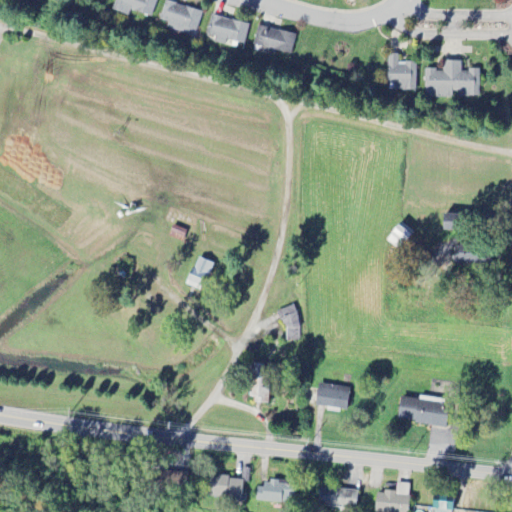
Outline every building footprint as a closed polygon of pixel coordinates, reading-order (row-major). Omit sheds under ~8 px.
[(115,0),(112,12),(128,16),(130,12),(151,18),(156,0),(115,0)] [(201,12),(164,2),(159,21),(168,24),(166,30),(194,37),(201,12)] [(245,44),(248,23),(209,18),(207,37),(215,37),(214,44),(225,45),(226,42),(245,44)] [(291,56),(296,37),(258,27),(253,46),(291,56)] [(387,56),(388,85),(394,85),(395,92),(416,92),(415,63),(398,64),(398,56),(387,56)] [(479,98),(479,71),(461,71),(461,62),(442,62),(442,70),(424,70),(424,98),(455,99),(455,97),(479,98)] [(454,268),(484,267),(484,245),(453,246),(454,268)] [(186,286),(202,292),(213,264),(197,258),(186,286)] [(298,342),(297,309),(283,310),(284,342),(298,342)] [(267,366),(250,365),(249,399),(255,399),(255,405),(266,405),(267,366)] [(348,410),(349,388),(317,386),(316,408),(348,410)] [(399,395),(395,416),(412,419),(412,422),(443,426),(446,403),(399,395)] [(242,499),(239,498),(239,500),(227,499),(227,497),(205,494),(207,475),(215,475),(215,473),(227,474),(226,476),(238,478),(239,466),(247,467),(245,481),(240,480),(239,492),(243,493),(242,499)] [(186,471),(184,492),(150,489),(152,470),(160,470),(160,469),(186,471)] [(291,503),(253,499),(255,485),(261,486),(261,481),(267,481),(267,478),(283,479),(283,483),(293,484),(291,503)] [(407,482),(406,494),(393,493),(393,490),(394,480),(407,482)] [(353,508),(316,504),(318,485),(325,486),(325,484),(336,485),(335,488),(355,490),(353,508)] [(452,485),(450,509),(449,509),(449,511),(432,511),(432,508),(430,508),(432,484),(452,485)] [(405,511),(383,511),(372,511),(374,492),(382,492),(382,489),(393,490),(393,493),(406,494),(407,495),(405,511)]
